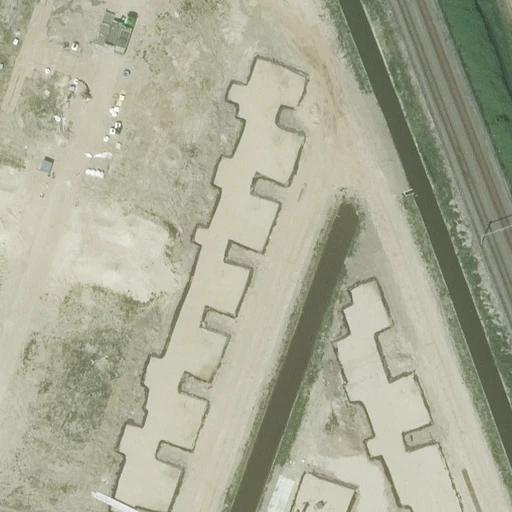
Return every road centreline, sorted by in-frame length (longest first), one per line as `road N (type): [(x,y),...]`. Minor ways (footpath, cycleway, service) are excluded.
road 1 (residential): [(339,124),(492,511)]
road 2 (residential): [(199,511),(339,124)]
road 3 (residential): [(0,374),(121,0)]
road 4 (residential): [(287,0),(339,124)]
